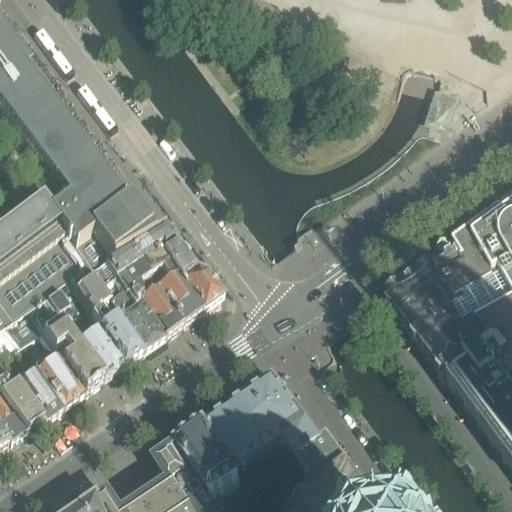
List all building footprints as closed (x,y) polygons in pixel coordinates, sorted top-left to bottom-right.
[(153,244),(148,236),(128,210),(122,214),(0,50),(0,125),(56,199),(0,241),(0,316),(11,332),(46,307),(68,291),(90,283),(153,244)] [(446,135),(455,106),(437,100),(428,130),(445,136),(446,135)] [(511,222),(497,234),(454,265),(453,263),(452,264),(451,264),(447,263),(439,268),(439,273),(431,279),(488,362),(497,355),(511,375),(511,222)] [(99,299),(120,286),(158,262),(159,263),(174,253),(157,230),(148,236),(153,244),(90,283),(99,299)] [(220,302),(206,283),(196,280),(195,281),(174,253),(159,263),(158,262),(120,286),(165,346),(182,334),(219,308),(220,305),(220,302)] [(488,362),(431,279),(388,308),(388,311),(439,380),(438,380),(438,383),(442,389),(445,389),(447,391),(488,362)] [(143,362),(99,299),(90,283),(68,291),(94,328),(88,332),(96,341),(98,340),(123,376),(143,362)] [(165,346),(120,286),(99,299),(143,362),(156,353),(165,346)] [(123,376),(98,340),(96,341),(85,350),(78,339),(88,332),(94,328),(68,291),(46,307),(80,354),(78,355),(103,391),(123,376)] [(103,391),(78,355),(80,354),(46,307),(11,332),(0,340),(0,369),(10,362),(19,356),(22,355),(39,343),(51,360),(83,405),(93,397),(103,391)] [(0,316),(0,340),(11,332),(0,316)] [(83,405),(51,360),(34,372),(22,355),(19,356),(10,362),(18,374),(23,371),(32,382),(35,380),(62,420),(83,405)] [(511,375),(497,355),(488,362),(447,391),(449,393),(511,476),(511,375)] [(62,420),(35,380),(32,382),(23,371),(18,374),(10,362),(0,369),(0,375),(7,385),(42,434),(51,428),(62,420)] [(42,434),(7,385),(0,390),(0,408),(26,444),(33,440),(42,434)] [(321,453),(276,391),(274,388),(204,437),(205,437),(234,480),(279,448),(317,498),(347,475),(327,448),(321,453)] [(26,444),(0,408),(0,442),(8,454),(9,456),(18,450),(26,444)] [(234,480),(205,437),(177,457),(178,458),(212,508),(216,509),(223,504),(242,491),(234,480)] [(209,511),(212,508),(178,458),(174,461),(173,459),(169,462),(158,469),(156,471),(155,472),(170,494),(150,507),(152,511),(209,511)] [(358,511),(366,500),(347,475),(317,498),(298,511),(297,511),(358,511)]
